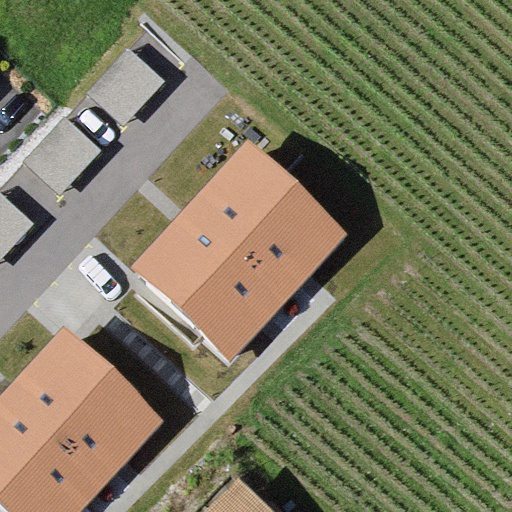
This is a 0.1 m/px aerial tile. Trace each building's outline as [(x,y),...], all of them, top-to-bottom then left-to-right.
[(130,46),(164,77),(185,55),(150,24),(130,46)] [(129,55),(89,99),(123,129),(163,85),(129,55)] [(64,123),(26,167),(60,197),(99,153),(64,123)] [(248,158),(136,279),(229,364),(341,244),(248,158)] [(0,199),(0,263),(32,227),(0,199)] [(63,344),(0,412),(0,510),(2,511),(80,511),(157,430),(63,344)] [(260,511),(239,491),(218,511),(260,511)]
